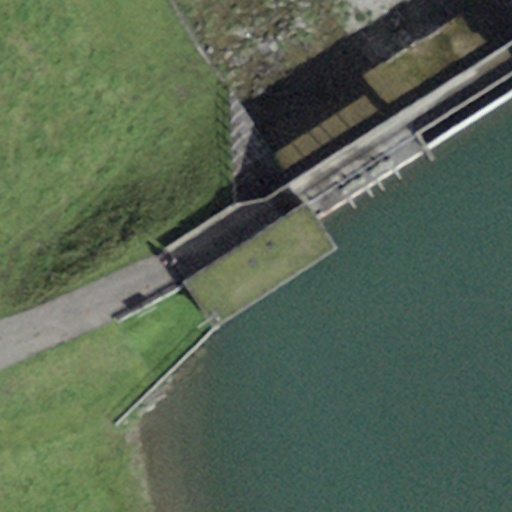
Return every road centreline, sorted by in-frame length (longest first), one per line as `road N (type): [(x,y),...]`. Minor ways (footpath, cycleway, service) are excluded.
road 1 (track): [(292,217),(0,353)]
road 2 (track): [(292,217),(511,78)]
